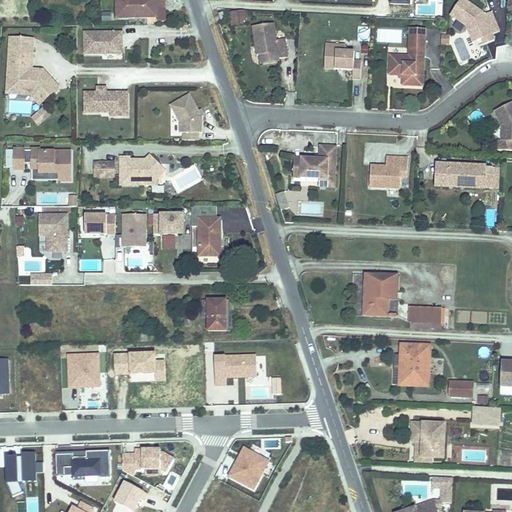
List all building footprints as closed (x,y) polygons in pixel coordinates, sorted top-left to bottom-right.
[(155,15),(155,1),(154,0),(115,0),(116,16),(155,15)] [(465,0),(458,0),(450,14),(466,25),(468,23),(470,25),(476,40),(481,38),(491,34),(499,31),(491,11),(483,14),(482,11),(465,0)] [(243,21),(241,11),(230,12),(231,23),(243,21)] [(468,23),(466,25),(473,42),(476,40),(470,25),(468,23)] [(259,55),(277,52),(278,59),(278,58),(279,61),(287,57),(285,39),(276,40),(273,24),(252,27),(257,55),(259,55)] [(425,28),(410,27),(409,48),(424,49),(425,28)] [(122,33),(85,34),(86,54),(123,53),(122,33)] [(491,34),(481,38),(484,44),(494,40),(491,34)] [(61,86),(48,72),(47,74),(44,71),(42,69),(31,69),(31,64),(34,64),(35,39),(12,38),(11,83),(29,84),(33,88),(36,85),(48,98),(61,86)] [(336,47),(325,47),(324,68),(353,69),(352,78),(360,79),(361,60),(354,60),(354,51),(344,50),(336,50),(336,47)] [(424,49),(409,48),(408,56),(424,56),(424,49)] [(277,52),(259,55),(261,64),(279,61),(278,58),(278,59),(277,52)] [(408,56),(390,55),(389,75),(400,75),(402,74),(404,77),(403,78),(403,85),(423,86),(424,56),(408,56)] [(99,94),(84,93),(83,114),(127,116),(128,94),(107,93),(107,89),(99,89),(99,94)] [(191,95),(173,106),(183,123),(183,142),(202,142),(202,135),(205,135),(205,118),(191,95)] [(511,100),(495,109),(502,123),(502,138),(498,138),(498,148),(511,148),(511,100)] [(42,123),(53,113),(48,107),(37,117),(42,123)] [(320,159),(295,158),(294,177),(319,178),(328,179),(328,176),(335,176),(336,146),(321,146),(320,159)] [(35,170),(35,181),(72,181),(73,152),(8,151),(8,169),(35,170)] [(136,153),(126,154),(127,180),(164,179),(163,174),(163,158),(155,151),(147,159),(136,159),(136,153)] [(386,165),(372,164),(371,186),(401,187),(401,175),(401,166),(408,167),(408,157),(386,156),(386,165)] [(119,159),(100,159),(100,173),(119,173),(119,159)] [(449,164),(437,163),(436,185),(447,185),(449,164)] [(493,166),(449,164),(447,185),(491,188),(493,166)] [(328,179),(319,178),(319,186),(335,187),(335,176),(328,176),(328,179)] [(284,192),(275,194),(279,210),(288,207),(284,192)] [(194,225),(201,225),(200,219),(219,218),(219,205),(194,206),(194,225)] [(485,227),(494,227),(494,209),(485,209),(485,227)] [(177,233),(185,233),(185,214),(151,213),(151,233),(165,233),(165,246),(177,247),(177,233)] [(117,215),(87,215),(87,234),(117,234),(117,215)] [(68,216),(41,216),(41,236),(50,236),(50,253),(68,253),(68,216)] [(146,216),(125,216),(125,247),(147,246),(146,216)] [(219,218),(200,219),(201,225),(201,256),(221,255),(220,218),(219,218)] [(27,247),(27,233),(19,233),(19,247),(27,247)] [(80,259),(80,271),(103,272),(104,259),(80,259)] [(52,276),(33,276),(33,286),(52,285),(52,276)] [(367,279),(366,315),(391,316),(392,279),(367,279)] [(228,299),(211,299),(212,331),(229,331),(228,299)] [(444,306),(431,306),(412,306),(412,321),(443,322),(444,306)] [(397,355),(396,383),(430,384),(432,344),(404,343),(403,355),(397,355)] [(489,358),(490,348),(480,347),(480,358),(489,358)] [(131,380),(165,380),(165,354),(114,354),(114,375),(131,375),(131,380)] [(99,355),(69,356),(70,388),(101,387),(99,355)] [(257,355),(215,356),(215,386),(227,386),(226,378),(257,377),(257,355)] [(0,393),(10,393),(8,360),(0,360),(0,393)] [(511,360),(510,361),(502,361),(501,386),(511,386),(511,360)] [(452,381),(451,396),(475,397),(476,382),(452,381)] [(249,398),(265,397),(265,388),(249,388),(249,398)] [(476,404),(489,405),(489,396),(476,396),(476,404)] [(476,407),(475,424),(503,425),(503,408),(476,407)] [(426,456),(447,455),(448,423),(415,423),(415,440),(426,440),(426,456)] [(426,440),(415,440),(415,455),(426,456),(426,440)] [(254,489),(269,461),(244,449),(230,477),(254,489)] [(167,473),(175,459),(165,453),(163,454),(163,450),(135,450),(135,455),(123,455),(123,471),(133,476),(137,469),(161,470),(167,473)] [(73,454),(56,455),(57,477),(73,476),(74,482),(84,481),(84,477),(100,476),(100,478),(111,478),(110,451),(87,451),(87,458),(73,458),(73,454)] [(37,482),(36,453),(22,454),(22,460),(15,460),(15,459),(6,460),(7,477),(10,482),(7,484),(13,498),(24,493),(19,481),(24,480),(23,482),(37,482)] [(450,478),(430,477),(430,487),(440,487),(439,503),(449,503),(450,478)] [(412,508),(402,511),(434,511),(433,507),(439,508),(439,503),(431,502),(412,508)] [(92,511),(94,510),(82,503),(78,510),(74,508),(71,511),(92,511)]
